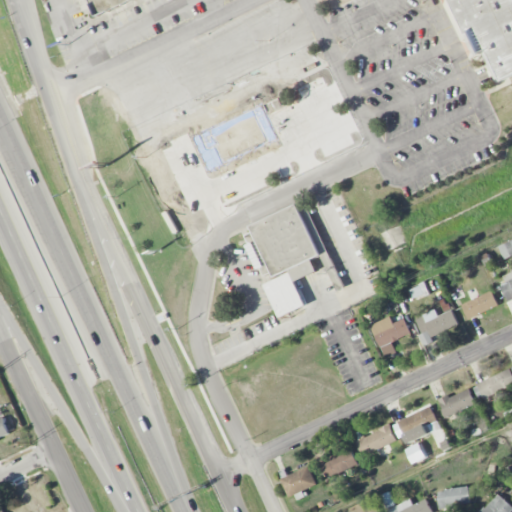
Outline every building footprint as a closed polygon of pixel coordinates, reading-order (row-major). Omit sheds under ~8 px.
[(87,0),(96,20),(139,0),(87,0)] [(511,0),(511,78),(496,86),(454,0),(511,0)] [(246,235),(253,231),(251,226),(298,203),(322,255),(311,260),(318,271),(296,281),(307,305),(281,318),(265,285),(291,272),(289,270),(276,277),(273,272),(265,275),(246,235)] [(511,240),(499,246),(505,259),(511,255),(511,240)] [(506,283),(502,284),(507,300),(511,298),(511,272),(503,275),(506,283)] [(499,306),(493,291),(462,304),(469,319),(499,306)] [(415,319),(422,334),(419,336),(424,346),(433,342),(431,338),(459,325),(452,310),(438,316),(435,310),(415,319)] [(371,325),(386,358),(397,353),(392,342),(411,333),(404,318),(393,323),(390,316),(371,325)] [(474,385),(480,400),(511,386),(511,371),(511,369),(474,385)] [(439,401),(446,417),(477,404),(470,388),(439,401)] [(400,420),(410,443),(422,438),(420,433),(427,429),(429,432),(441,426),(432,406),(400,420)] [(0,437),(10,435),(5,417),(0,418),(0,437)] [(398,442),(391,426),(356,440),(363,456),(398,442)] [(359,464),(351,448),(321,463),(329,479),(359,464)] [(282,477),(288,496),(317,487),(310,468),(282,477)] [(439,489),(440,507),(470,506),(470,488),(439,489)] [(511,511),(511,506),(498,493),(480,511),(511,511)] [(432,511),(427,499),(413,505),(411,499),(388,509),(389,511),(432,511)]
